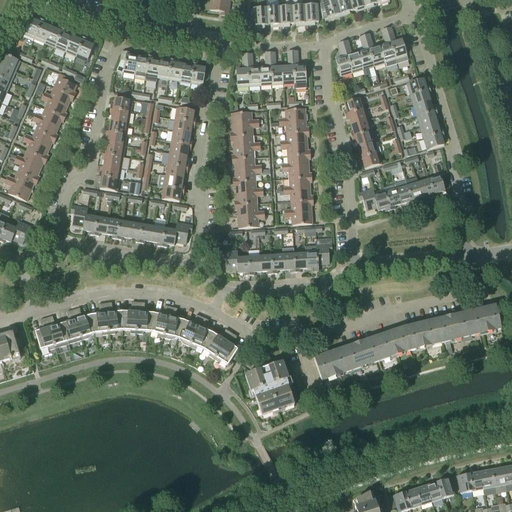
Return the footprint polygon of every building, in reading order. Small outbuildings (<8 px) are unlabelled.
[(212,0),(210,0),(211,0),(209,11),(221,13),(221,17),(227,18),(230,2),(225,1),(225,2),(212,0)] [(335,0),(330,0),(327,1),(327,0),(318,0),(322,20),(327,18),(327,19),(331,18),(332,21),(341,18),(335,0)] [(352,12),(348,0),(335,0),(341,18),(350,15),(349,13),(352,12)] [(361,0),(348,0),(352,12),(355,11),(356,13),(365,11),(361,0)] [(374,0),(361,0),(365,11),(374,8),(373,5),(376,4),(374,0)] [(285,8),(279,8),(280,28),(290,28),(289,25),(292,25),(291,1),(286,1),(285,6),(285,8)] [(296,1),(291,1),(292,25),(296,25),(296,27),(305,27),(304,7),(298,7),(298,5),(296,1)] [(304,7),(305,27),(315,26),(314,24),(318,24),(317,6),(304,7)] [(279,8),(266,9),(267,27),(270,27),(271,29),(280,28),(279,8)] [(267,27),(266,9),(253,10),(254,30),(264,29),(264,27),(267,27)] [(34,40),(42,21),(38,19),(37,22),(30,19),(23,36),(34,40)] [(42,21),(34,40),(45,45),(51,29),(45,26),(47,23),(42,21)] [(51,29),(45,45),(55,49),(63,30),(59,28),(57,31),(51,29)] [(68,32),(63,30),(55,49),(65,54),(72,38),(66,35),(68,32)] [(359,37),(361,46),(373,44),(371,34),(359,37)] [(72,38),(65,54),(76,58),(84,39),(80,37),(78,40),(72,38)] [(89,41),(84,39),(76,58),(87,63),(94,47),(87,44),(89,41)] [(348,40),(337,44),(341,55),(352,51),(348,40)] [(408,62),(407,58),(402,41),(395,43),(394,40),(390,42),(397,65),(408,62)] [(397,65),(390,42),(385,43),(386,46),(380,48),(385,65),(386,69),(397,65)] [(385,65),(380,48),(373,50),(372,47),(368,48),(374,68),(385,65)] [(364,53),(358,54),(364,71),(365,77),(370,76),(368,70),(374,68),(368,48),(363,50),(364,53)] [(0,64),(0,67),(15,74),(20,63),(9,58),(11,54),(2,51),(0,56),(0,60),(1,61),(0,64)] [(122,53),(120,62),(116,73),(122,75),(123,74),(135,76),(138,58),(131,57),(131,54),(122,53)] [(364,71),(358,54),(351,56),(350,54),(346,55),(352,75),(364,71)] [(352,75),(346,55),(341,56),(342,59),(335,61),(340,78),(352,75)] [(135,76),(134,80),(146,82),(149,57),(144,57),(144,59),(138,58),(135,76)] [(149,57),(146,82),(157,83),(157,79),(158,80),(160,62),(153,61),(154,58),(149,57)] [(166,63),(160,62),(158,80),(169,81),(172,61),(167,60),(166,63)] [(176,62),(172,61),(169,81),(180,83),(182,66),(176,65),(176,62)] [(189,67),(182,66),(180,83),(191,85),(194,65),(189,64),(189,67)] [(307,89),(305,67),(298,67),(298,64),(293,65),(295,85),(294,85),(295,90),(307,89)] [(199,65),(194,65),(191,85),(203,87),(205,70),(198,68),(199,65)] [(288,68),(282,68),(283,86),(294,85),(295,85),(293,65),(288,65),(288,68)] [(272,87),(270,66),(265,66),(266,69),(259,70),(260,87),(272,87)] [(283,86),(282,68),(275,69),(275,66),(270,66),(272,87),(283,86)] [(0,79),(11,84),(15,74),(0,67),(0,79)] [(249,88),(248,67),(243,68),(243,71),(236,71),(237,89),(249,88)] [(260,87),(259,70),(253,70),(252,67),(248,67),(249,88),(260,87)] [(59,76),(53,90),(74,99),(76,95),(73,94),(76,87),(65,82),(66,79),(59,76)] [(11,84),(0,79),(0,91),(6,95),(11,84)] [(410,97),(430,91),(428,86),(425,87),(423,80),(407,85),(410,97)] [(37,93),(43,95),(46,85),(40,83),(37,93)] [(44,94),(43,98),(67,108),(70,102),(72,103),(74,99),(53,90),(50,97),(44,94)] [(120,90),(119,96),(127,98),(129,91),(120,90)] [(431,95),(430,91),(410,97),(413,108),(430,103),(428,96),(431,95)] [(67,108),(43,98),(41,101),(47,104),(44,111),(65,120),(67,116),(64,115),(67,108)] [(110,111),(130,114),(132,102),(115,99),(113,106),(110,106),(110,111)] [(345,117),(364,111),(361,99),(344,105),(346,111),(343,112),(345,117)] [(430,103),(413,108),(417,119),(436,113),(435,108),(432,109),(430,103)] [(14,110),(9,120),(19,124),(23,114),(19,113),(14,110)] [(176,110),(175,121),(195,125),(196,120),(193,119),(194,112),(176,110)] [(35,115),(33,119),(58,129),(61,123),(63,124),(65,120),(44,111),(41,118),(35,115)] [(130,114),(110,111),(109,116),(112,116),(111,123),(128,125),(130,114)] [(279,125),(306,123),(305,111),(285,112),(285,120),(279,121),(279,125)] [(364,111),(345,117),(346,121),(349,120),(351,127),(368,122),(364,111)] [(438,117),(436,113),(417,119),(420,130),(437,124),(435,118),(438,117)] [(232,127),(258,126),(258,122),(251,122),(251,114),(231,115),(232,127)] [(58,129),(33,119),(32,122),(38,125),(35,132),(56,141),(58,137),(55,136),(58,129)] [(195,125),(175,121),(173,133),(190,136),(191,129),(194,129),(195,125)] [(368,122),(351,127),(353,133),(350,134),(351,139),(371,133),(368,122)] [(128,125),(111,123),(110,129),(107,128),(106,133),(126,136),(128,125)] [(306,123),(279,125),(271,125),(271,129),(286,128),(286,135),(309,134),(308,129),(306,129),(306,123)] [(439,131),(437,124),(420,130),(423,140),(443,134),(442,130),(439,131)] [(258,126),(232,127),(232,134),(230,134),(230,139),(252,137),(252,130),(259,129),(258,126)] [(26,136),(24,140),(49,151),(52,144),(54,145),(56,141),(35,132),(32,139),(26,136)] [(126,136),(106,133),(105,138),(108,139),(107,145),(124,148),(126,136)] [(173,133),(171,144),(191,147),(192,142),(189,142),(190,136),(173,133)] [(371,133),(351,139),(353,143),(356,142),(358,148),(374,143),(371,133)] [(410,133),(404,134),(406,141),(412,139),(410,133)] [(309,134),(286,135),(287,143),(280,143),(280,147),(307,145),(307,139),(309,138),(309,134)] [(443,134),(423,140),(427,152),(444,147),(442,140),(444,139),(443,134)] [(252,137),(230,139),(230,143),(233,143),(233,150),(260,148),(260,145),(253,145),(252,137)] [(49,151),(24,140),(23,143),(29,146),(26,153),(47,162),(49,158),(46,157),(49,151)] [(374,143),(358,148),(359,155),(357,156),(358,160),(378,154),(374,143)] [(191,147),(171,144),(169,156),(180,157),(186,158),(187,151),(191,152),(191,147)] [(103,151),(102,156),(123,159),(124,148),(107,145),(106,151),(103,151)] [(307,152),(307,145),(280,147),(280,151),(287,150),(288,158),(310,157),(310,152),(307,152)] [(260,148),(233,150),(234,157),(231,157),(231,161),(254,160),(253,152),(260,152),(260,148)] [(17,157),(15,161),(40,171),(43,165),(45,166),(47,162),(26,153),(23,160),(17,157)] [(378,154),(358,160),(359,165),(362,164),(364,171),(381,166),(378,154)] [(123,159),(102,156),(102,160),(105,161),(103,167),(121,170),(123,159)] [(180,157),(169,156),(167,166),(188,170),(188,165),(185,164),(186,158),(180,157)] [(310,157),(288,158),(288,166),(281,166),(282,170),(308,168),(308,161),(310,161),(310,157)] [(254,160),(231,161),(232,166),(234,166),(235,173),(261,171),(261,167),(254,168),(254,160)] [(40,171),(15,161),(15,162),(14,164),(20,167),(17,174),(38,183),(40,179),(37,178),(40,171)] [(167,166),(165,178),(183,181),(184,174),(187,175),(188,170),(167,166)] [(121,170),(103,167),(102,174),(99,173),(99,178),(119,182),(121,170)] [(309,175),(308,168),(282,170),(282,174),(289,173),(289,181),(311,180),(311,175),(309,175)] [(261,171),(235,173),(235,179),(233,180),(233,184),(255,183),(255,175),(262,175),(261,171)] [(38,183),(17,174),(14,181),(8,178),(6,182),(31,192),(34,186),(36,187),(38,183)] [(165,178),(160,177),(158,188),(163,189),(184,192),(185,187),(182,187),(183,181),(165,178)] [(119,182),(99,178),(98,183),(101,184),(100,190),(117,193),(119,182)] [(440,178),(429,181),(434,199),(439,197),(438,194),(445,192),(440,178)] [(311,180),(289,181),(290,189),(283,189),(283,193),(310,191),(309,184),(312,184),(311,180)] [(434,199),(429,181),(418,184),(422,199),(428,197),(429,200),(434,199)] [(31,192),(6,182),(5,185),(11,188),(8,195),(26,203),(31,192)] [(129,194),(139,196),(141,184),(131,182),(129,194)] [(405,182),(394,186),(396,191),(400,206),(407,204),(408,207),(412,205),(407,188),(405,182)] [(236,189),(236,196),(263,194),(262,190),(256,191),(255,183),(233,184),(233,189),(236,189)] [(422,199),(418,184),(407,188),(412,205),(417,204),(416,201),(422,199)] [(184,192),(163,189),(162,201),(179,203),(180,196),(183,197),(184,192)] [(310,191),(283,193),(283,197),(290,196),(290,204),(313,202),(313,198),(310,198),(310,191)] [(374,198),(375,198),(373,191),(357,196),(359,202),(363,201),(366,213),(377,210),(377,209),(374,198)] [(396,191),(385,194),(390,212),(395,210),(394,208),(400,206),(396,191)] [(263,194),(236,196),(236,202),(234,202),(234,207),(257,206),(256,198),(263,198),(263,194)] [(385,194),(375,198),(374,198),(377,209),(377,210),(378,212),(385,210),(385,213),(390,212),(385,194)] [(313,202),(290,204),(291,211),(284,212),(284,216),(311,214),(311,207),(313,207),(313,202)] [(257,213),(257,206),(234,207),(235,212),(237,212),(237,218),(264,217),(264,213),(257,213)] [(74,215),(72,227),(83,229),(84,229),(86,217),(87,210),(72,208),(70,214),(74,215)] [(0,238),(6,226),(9,218),(0,214),(0,238)] [(311,214),(284,216),(285,219),(291,219),(292,227),(312,225),(311,214)] [(83,229),(83,232),(90,233),(89,236),(94,237),(97,219),(86,217),(84,229),(83,229)] [(264,217),(237,218),(238,230),(258,229),(258,221),(264,220),(264,217)] [(97,219),(94,237),(99,238),(99,235),(106,236),(108,221),(97,219)] [(120,223),(108,221),(106,236),(112,237),(112,240),(116,241),(120,223)] [(18,223),(16,230),(11,241),(12,241),(22,246),(27,235),(30,236),(33,230),(18,223)] [(120,223),(116,241),(121,242),(122,239),(128,240),(131,225),(120,223)] [(142,227),(131,225),(128,240),(135,241),(134,244),(139,244),(142,227)] [(175,232),(176,232),(174,244),(175,244),(186,246),(188,234),(191,235),(192,228),(176,225),(175,232)] [(16,230),(6,226),(0,238),(0,242),(3,244),(4,242),(11,244),(12,241),(11,241),(16,230)] [(153,228),(142,227),(139,244),(144,245),(144,242),(151,243),(153,228)] [(165,230),(153,228),(151,243),(157,244),(157,247),(162,248),(165,230)] [(175,232),(165,230),(162,248),(166,249),(167,246),(174,247),(175,244),(174,244),(176,232),(175,232)] [(317,266),(318,266),(329,265),(328,254),(332,253),(331,246),(316,247),(316,248),(317,266)] [(316,248),(305,249),(305,255),(306,270),(313,270),(313,273),(318,272),(318,266),(317,266),(316,248)] [(293,250),(282,251),(282,257),(283,272),(290,271),(290,274),(295,274),(294,256),(293,250)] [(236,260),(237,260),(237,252),(221,253),(221,261),(225,260),(226,272),(237,272),(236,260)] [(305,255),(294,256),(295,274),(300,274),(300,271),(306,270),(305,255)] [(271,257),(259,258),(260,273),(267,273),(267,276),(272,275),(271,257)] [(282,257),(271,257),(272,275),(277,275),(277,272),(283,272),(282,257)] [(259,258),(248,259),(249,277),(254,277),(254,274),(260,273),(259,258)] [(248,259),(237,260),(236,260),(237,272),(237,275),(244,274),(244,277),(249,277),(248,259)] [(136,336),(138,304),(131,303),(131,313),(122,313),(121,313),(122,332),(130,332),(130,335),(136,336)] [(111,304),(105,305),(109,336),(115,336),(115,333),(122,332),(121,313),(113,314),(111,304)] [(145,304),(138,304),(136,336),(143,336),(143,333),(150,333),(152,315),(144,314),(145,304)] [(99,315),(90,317),(94,335),(102,334),(102,337),(109,336),(105,305),(98,306),(99,315)] [(153,315),(152,315),(150,333),(157,335),(157,338),(163,339),(170,308),(164,307),(162,317),(153,315)] [(403,329),(410,352),(445,344),(450,343),(450,344),(461,342),(460,340),(501,330),(495,307),(489,308),(490,312),(455,320),(454,315),(444,317),(445,322),(410,330),(410,327),(403,329)] [(177,310),(170,308),(163,339),(170,341),(176,339),(177,340),(183,322),(175,320),(177,310)] [(94,335),(90,317),(82,319),(79,310),(73,311),(82,342),(88,340),(93,335),(94,335)] [(69,323),(62,325),(69,346),(82,342),(73,311),(66,313),(69,323)] [(183,322),(177,340),(178,340),(179,340),(183,345),(190,348),(202,319),(196,316),(192,325),(183,322)] [(52,318),(46,320),(55,350),(61,348),(69,346),(62,325),(55,327),(52,318)] [(208,321),(202,319),(190,348),(196,351),(197,348),(203,351),(204,351),(212,334),(204,331),(208,321)] [(55,350),(46,320),(39,321),(42,331),(35,333),(40,351),(48,349),(49,352),(55,350)] [(410,352),(403,329),(397,331),(398,334),(364,346),(362,341),(353,344),(354,349),(320,361),(319,358),(314,360),(321,382),(361,369),(361,371),(372,367),(371,365),(410,352)] [(220,339),(212,334),(204,351),(210,355),(208,357),(214,361),(231,334),(225,331),(220,339)] [(0,337),(0,363),(11,360),(11,358),(19,355),(13,334),(0,337)] [(231,334),(214,361),(219,365),(221,362),(227,366),(238,351),(231,346),(236,338),(231,334)] [(282,364),(259,372),(245,377),(251,394),(253,393),(261,418),(273,414),(272,411),(282,407),(283,410),(294,406),(285,382),(288,381),(282,364)] [(511,485),(511,467),(502,470),(505,487),(511,485)] [(505,487),(502,470),(490,472),(493,489),(505,487)] [(493,489),(490,472),(479,474),(482,491),(493,489)] [(479,474),(468,476),(471,493),(482,491),(479,474)] [(471,493),(468,476),(456,478),(460,495),(471,493)] [(437,484),(442,500),(453,497),(448,480),(437,484)] [(437,484),(426,487),(431,504),(442,500),(437,484)] [(426,487),(415,491),(420,507),(431,504),(426,487)] [(420,507),(415,491),(404,494),(410,511),(420,507)] [(377,511),(374,503),(372,504),(369,495),(369,494),(355,502),(357,508),(355,509),(355,511),(377,511)] [(405,511),(410,511),(404,494),(393,498),(397,511),(405,511)]
